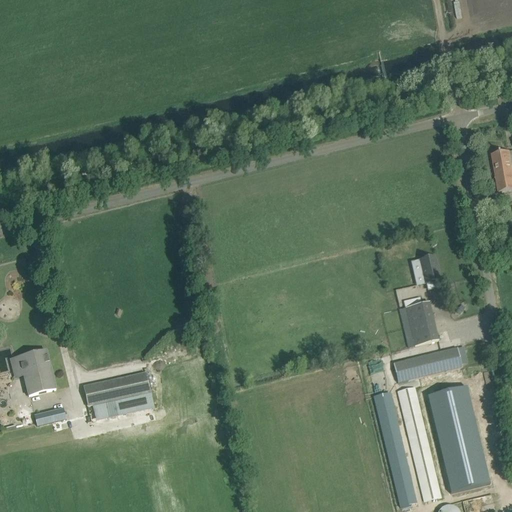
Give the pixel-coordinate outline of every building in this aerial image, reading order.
[(511,167),(509,152),(492,155),(498,194),(511,191),(511,167)] [(511,239),(511,225),(511,224),(498,229),(503,243),(511,239)] [(423,275),(425,285),(427,284),(428,291),(440,288),(439,281),(441,281),(435,258),(412,264),(415,277),(423,275)] [(406,309),(415,348),(439,342),(429,303),(406,309)] [(456,313),(460,315),(465,308),(461,305),(456,313)] [(403,362),(393,365),(397,384),(408,382),(462,369),(457,349),(403,362)] [(19,358),(29,397),(56,391),(47,351),(19,358)] [(162,389),(195,380),(189,359),(156,367),(162,389)] [(146,374),(84,387),(88,406),(89,408),(93,407),(105,404),(109,419),(119,417),(119,416),(128,414),(125,400),(151,394),(146,374)] [(348,375),(341,377),(345,391),(352,388),(348,375)] [(325,381),(330,398),(338,396),(333,379),(325,381)] [(311,384),(314,399),(322,397),(319,382),(311,384)] [(320,445),(307,385),(289,389),(301,449),(320,445)] [(442,499),(415,388),(397,392),(424,503),(442,499)] [(464,492),(489,486),(484,467),(476,434),(466,388),(440,394),(427,397),(451,495),(464,492)] [(285,391),(269,394),(292,511),(311,511),(306,483),(299,484),(300,487),(297,488),(293,472),(302,470),(285,391)] [(400,509),(403,508),(417,505),(390,394),(375,398),(374,398),(400,509)] [(273,446),(262,397),(243,402),(257,461),(267,459),(264,449),(273,446)] [(77,441),(91,511),(239,511),(219,408),(197,413),(198,414),(155,422),(155,424),(135,427),(135,428),(115,432),(115,433),(96,437),(96,438),(77,441)] [(63,410),(35,416),(37,427),(66,420),(63,410)] [(89,511),(76,443),(58,446),(70,511),(89,511)] [(14,458),(0,460),(0,477),(7,511),(67,511),(55,448),(35,452),(36,453),(14,457),(14,458)]
